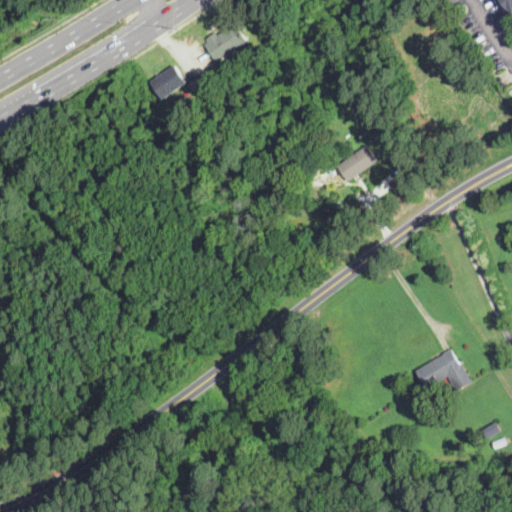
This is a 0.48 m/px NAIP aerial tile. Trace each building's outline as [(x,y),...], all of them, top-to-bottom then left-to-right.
[(511,0),(511,9),(511,8),(509,9),(503,0),(511,0)] [(239,28),(240,29),(248,41),(218,62),(206,45),(210,42),(208,40),(217,33),(219,36),(230,28),(231,29),(237,25),(239,28)] [(177,66),(186,80),(188,83),(164,99),(153,82),(156,80),(154,76),(163,70),(165,73),(176,65),(177,66)] [(362,105),(358,107),(354,100),(359,96),(364,104),(362,105)] [(355,177),(349,182),(337,166),(366,146),(367,145),(378,161),(355,177)] [(454,351),(462,365),(463,364),(474,382),(458,391),(449,376),(428,388),(418,371),(445,355),(444,353),(452,348),(454,351)] [(492,438),(489,439),(484,430),(497,422),(502,431),(492,438)] [(499,448),(496,449),(494,442),(505,438),(508,445),(499,448)]
